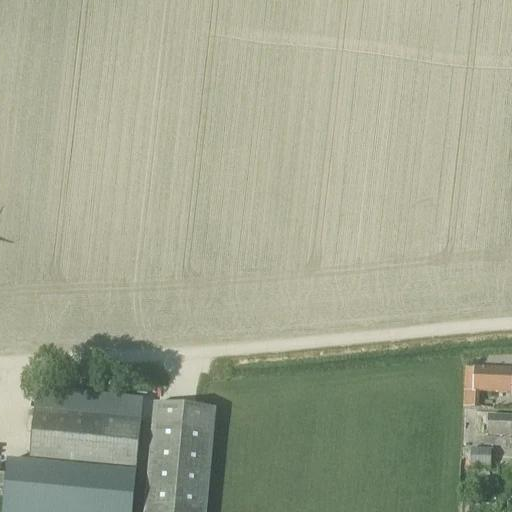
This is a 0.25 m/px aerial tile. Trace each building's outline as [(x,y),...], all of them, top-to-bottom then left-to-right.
[(511,370),(473,369),(464,369),(462,408),(478,409),(479,392),(511,393),(511,370)] [(205,511),(215,410),(155,405),(145,511),(205,511)] [(137,470),(140,439),(141,421),(34,411),(30,460),(137,470)] [(486,436),(511,436),(511,417),(487,417),(486,436)] [(470,451),(469,468),(475,468),(490,469),(491,450),(470,450),(470,451)] [(0,488),(5,489),(2,511),(133,511),(137,474),(7,462),(6,475),(0,474),(0,469),(1,458),(0,458),(0,488)]
